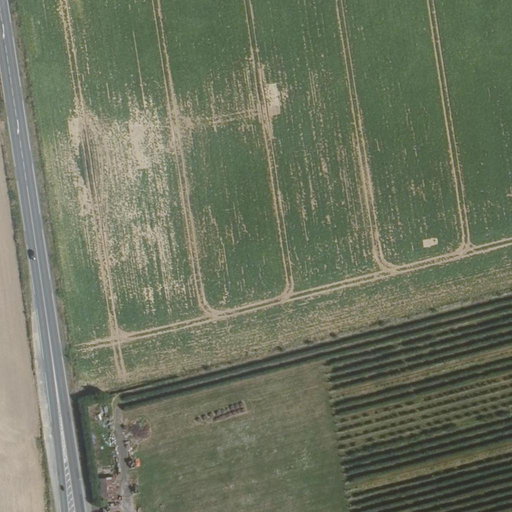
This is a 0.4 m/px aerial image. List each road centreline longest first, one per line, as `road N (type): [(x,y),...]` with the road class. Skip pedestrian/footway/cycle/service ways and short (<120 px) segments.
road 1 (primary): [(77,511),(30,219)]
road 2 (primary): [(30,219),(60,511)]
road 3 (primary): [(30,219),(0,17)]
